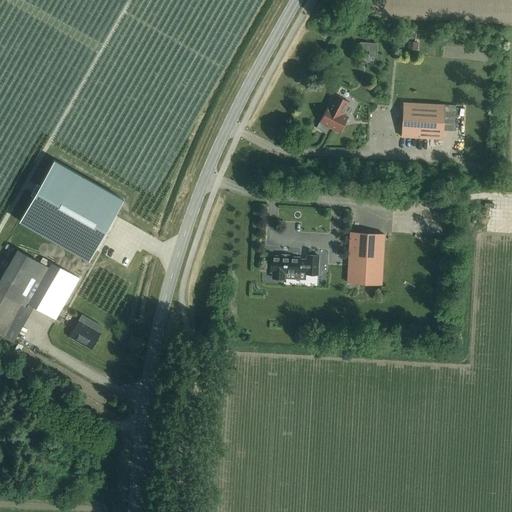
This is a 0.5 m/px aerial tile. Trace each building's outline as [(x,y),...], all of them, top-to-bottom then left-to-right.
[(348,117),(347,116),(347,117),(342,114),(348,102),(349,102),(335,94),(334,95),(335,95),(329,108),(328,107),(328,106),(327,106),(316,128),(326,133),(329,128),(339,133),(348,117)] [(443,139),(444,104),(403,102),(401,137),(443,139)] [(89,260),(123,199),(54,160),(19,221),(89,260)] [(381,284),(384,234),(350,232),(347,282),(381,284)] [(16,249),(0,278),(0,291),(27,306),(28,304),(51,262),(41,257),(39,261),(16,249)] [(317,275),(318,256),(306,255),(306,260),(299,259),(299,257),(271,256),(270,272),(272,272),(272,278),(284,279),(284,273),(298,273),(298,272),(305,272),(305,274),(317,275)] [(28,304),(56,319),(79,278),(51,262),(28,304)] [(27,306),(0,291),(0,333),(9,338),(27,306)] [(91,349),(100,333),(79,320),(70,336),(91,349)] [(44,435),(43,417),(17,418),(17,436),(44,435)]
